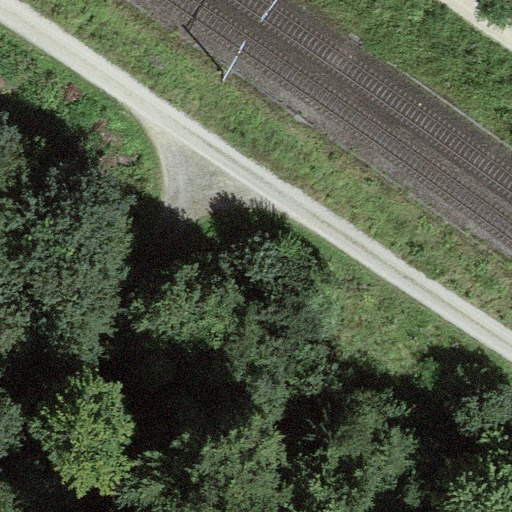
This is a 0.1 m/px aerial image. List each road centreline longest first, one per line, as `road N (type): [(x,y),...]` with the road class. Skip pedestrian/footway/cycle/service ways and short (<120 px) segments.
road 1 (track): [(0,24),(183,135),(511,356)]
road 2 (track): [(92,511),(127,311),(183,135)]
